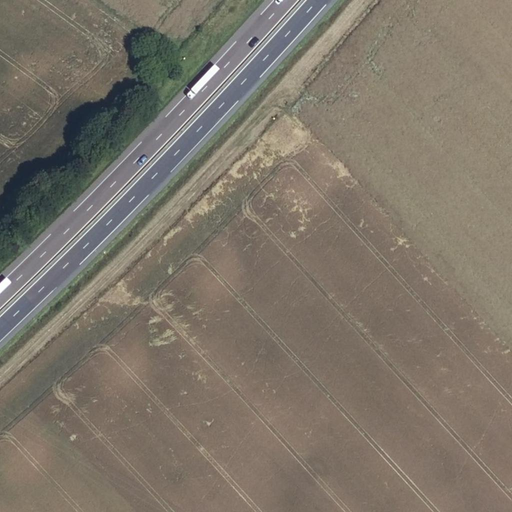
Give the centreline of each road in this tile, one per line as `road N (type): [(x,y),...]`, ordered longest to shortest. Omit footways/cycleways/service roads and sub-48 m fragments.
road 1 (motorway): [(0,330),(319,0)]
road 2 (motorway): [(279,0),(0,286)]
road 3 (track): [(0,379),(235,145)]
